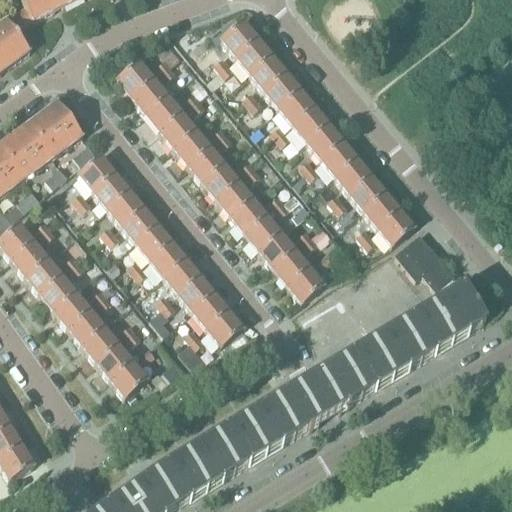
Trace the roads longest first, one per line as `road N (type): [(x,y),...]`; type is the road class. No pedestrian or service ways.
road 1 (residential): [(511,294),(440,218),(264,0)]
road 2 (residential): [(278,343),(61,72)]
road 3 (residential): [(278,343),(93,457)]
road 4 (residential): [(344,451),(511,355)]
road 5 (residential): [(211,0),(146,23),(61,72)]
road 6 (residential): [(93,457),(0,331)]
road 7 (residential): [(344,451),(278,343)]
